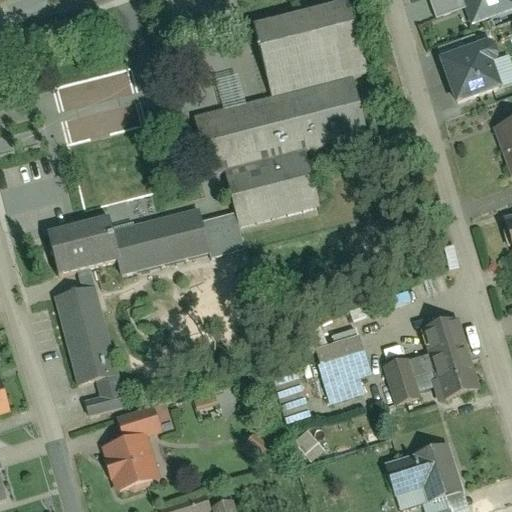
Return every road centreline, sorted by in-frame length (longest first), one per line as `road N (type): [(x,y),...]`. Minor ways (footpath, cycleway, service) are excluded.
road 1 (residential): [(511,398),(394,0)]
road 2 (residential): [(72,511),(0,267)]
